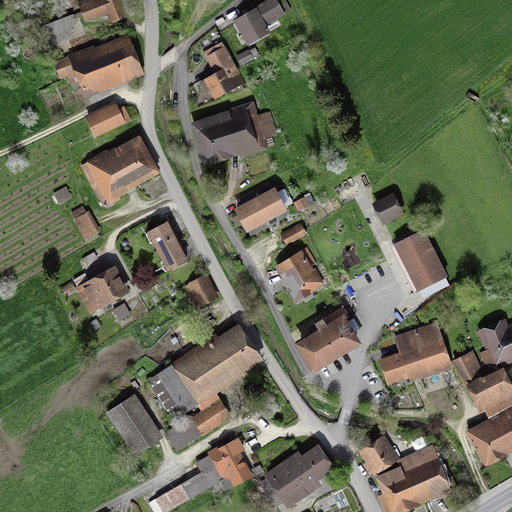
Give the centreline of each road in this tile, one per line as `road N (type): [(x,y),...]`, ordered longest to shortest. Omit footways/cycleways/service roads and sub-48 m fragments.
road 1 (residential): [(331,440),(350,396),(303,366),(205,188),(186,129),(182,47)]
road 2 (residential): [(151,67),(149,133),(179,199),(291,396),(331,440)]
road 3 (track): [(350,396),(450,423),(484,492)]
road 4 (track): [(0,156),(122,96),(149,92)]
